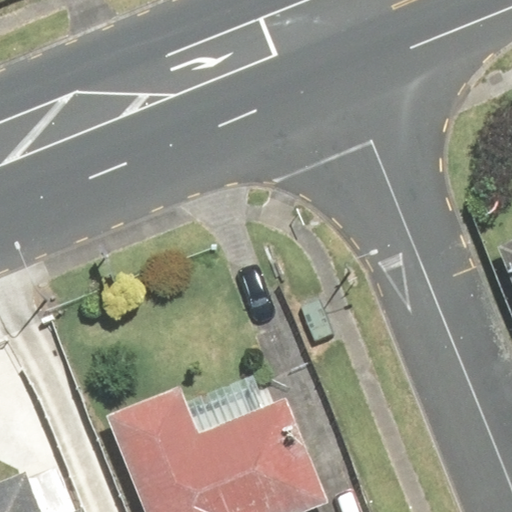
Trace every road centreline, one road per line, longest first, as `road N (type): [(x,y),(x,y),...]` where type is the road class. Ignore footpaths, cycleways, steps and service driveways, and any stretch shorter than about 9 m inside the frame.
road 1 (residential): [(511,493),(322,32)]
road 2 (secondary): [(0,167),(322,32)]
